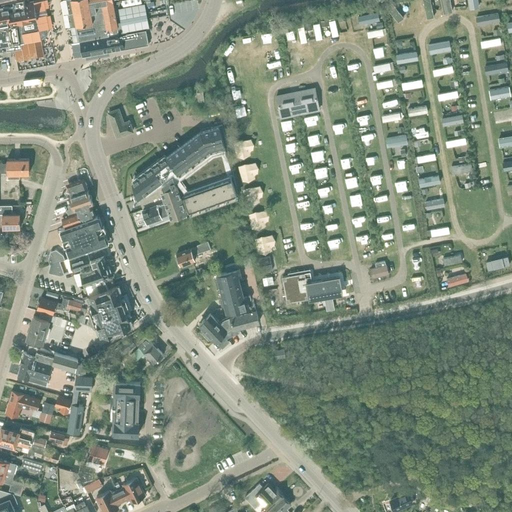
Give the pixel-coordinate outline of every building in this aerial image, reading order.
[(2,7),(0,6),(0,44),(9,43),(10,51),(21,49),(20,43),(41,39),(47,35),(49,27),(44,0),(35,2),(30,3),(29,3),(28,0),(21,0),(2,4),(2,7)] [(71,0),(76,26),(79,42),(118,34),(112,3),(113,3),(112,0),(71,0)] [(124,34),(70,44),(73,58),(81,57),(99,54),(134,47),(147,45),(146,41),(144,30),(124,34)] [(315,89),(276,97),(280,116),(319,108),(315,89)] [(119,109),(109,113),(117,136),(133,130),(130,121),(124,123),(119,109)] [(138,195),(143,209),(143,210),(148,226),(186,212),(173,176),(171,173),(176,170),(180,175),(211,152),(226,148),(220,126),(201,131),(133,182),(138,195)] [(0,172),(8,173),(8,174),(30,174),(30,159),(8,160),(8,163),(0,163),(0,172)] [(227,177),(183,193),(189,210),(227,196),(228,200),(239,197),(232,170),(226,173),(227,177)] [(69,216),(62,219),(65,227),(95,216),(91,205),(93,205),(87,188),(86,188),(83,180),(67,186),(69,194),(68,194),(72,205),(69,206),(70,209),(67,210),(69,216)] [(0,205),(0,214),(3,215),(3,228),(20,228),(20,214),(12,214),(12,205),(0,205)] [(97,216),(61,229),(64,237),(67,236),(69,240),(70,240),(71,242),(69,243),(71,247),(68,248),(71,257),(107,244),(104,236),(101,237),(100,232),(98,233),(97,231),(99,230),(97,225),(100,224),(97,216)] [(198,247),(177,254),(181,266),(195,261),(192,252),(194,251),(196,255),(200,254),(200,253),(204,252),(204,253),(209,251),(209,250),(211,249),(209,241),(197,246),(198,247)] [(101,246),(65,259),(70,272),(84,268),(85,270),(80,272),(89,296),(99,293),(97,285),(105,283),(103,278),(104,278),(106,278),(106,277),(109,279),(112,278),(113,275),(110,266),(112,265),(110,260),(108,260),(106,261),(104,255),(106,254),(105,251),(103,251),(101,246)] [(51,251),(48,260),(50,264),(50,265),(51,264),(60,261),(65,259),(63,255),(56,249),(51,251)] [(270,256),(257,259),(258,264),(271,262),(270,256)] [(51,264),(49,273),(61,276),(64,274),(60,261),(51,264)] [(381,265),(370,268),(373,278),(389,274),(386,264),(385,261),(380,262),(381,265)] [(210,313),(199,324),(204,329),(201,332),(209,340),(212,337),(215,341),(216,340),(220,344),(226,339),(228,342),(229,341),(226,338),(228,337),(231,336),(233,334),(236,333),(239,332),(237,327),(259,321),(255,305),(249,306),(246,297),(241,298),(236,277),(241,276),(237,262),(225,266),(227,272),(216,274),(217,275),(219,274),(221,280),(215,281),(217,289),(223,287),(224,293),(219,294),(224,293),(226,299),(220,300),(222,307),(225,307),(226,312),(228,312),(229,317),(227,317),(225,318),(222,320),(219,322),(210,313)] [(271,264),(259,266),(261,272),(272,270),(271,264)] [(323,280),(322,279),(312,281),(310,269),(288,273),(292,273),(292,276),(283,277),(287,301),(309,298),(309,299),(325,297),(325,295),(341,292),(338,278),(323,280)] [(90,315),(94,314),(100,331),(98,331),(100,337),(132,326),(130,320),(128,321),(127,318),(131,316),(129,311),(132,310),(126,294),(120,296),(119,293),(121,292),(119,286),(107,290),(105,283),(97,285),(99,293),(89,296),(86,297),(88,303),(90,302),(91,306),(88,307),(90,315)] [(48,290),(46,296),(54,299),(56,293),(48,290)] [(65,304),(62,303),(41,296),(37,309),(53,314),(55,307),(63,309),(65,304)] [(63,297),(62,303),(65,304),(63,309),(69,311),(70,308),(80,311),(83,302),(69,298),(63,297)] [(33,317),(26,340),(42,344),(49,322),(33,317)] [(139,346),(131,354),(136,360),(142,356),(144,358),(147,355),(153,362),(162,354),(163,355),(163,354),(147,336),(146,336),(147,337),(138,345),(139,346)] [(120,356),(136,345),(131,337),(115,348),(120,356)] [(78,360),(62,355),(41,349),(38,357),(23,352),(20,363),(22,364),(18,376),(46,384),(52,364),(76,371),(78,360)] [(284,349),(275,350),(276,358),(285,356),(284,349)] [(77,365),(77,372),(85,373),(86,361),(79,365),(77,365)] [(76,376),(68,432),(79,434),(84,406),(83,405),(83,404),(79,404),(79,405),(77,405),(79,390),(92,390),(92,377),(76,376)] [(116,383),(115,434),(135,434),(136,383),(116,383)] [(12,391),(9,402),(26,407),(31,408),(36,410),(37,410),(40,400),(24,395),(12,391)] [(58,396),(56,405),(61,407),(60,411),(68,413),(71,400),(58,396)] [(39,418),(41,411),(37,410),(36,410),(31,408),(26,407),(9,402),(6,413),(18,416),(19,412),(39,418)] [(44,403),(42,412),(51,414),(53,405),(44,403)] [(42,412),(40,419),(49,421),(51,414),(42,412)] [(1,427),(0,431),(0,434),(30,444),(32,439),(30,439),(32,430),(20,427),(19,432),(1,427)] [(51,431),(49,439),(55,440),(54,444),(62,446),(65,435),(51,431)] [(33,458),(34,455),(37,446),(33,444),(30,444),(0,434),(0,443),(15,448),(16,445),(29,448),(27,456),(33,458)] [(47,440),(35,437),(33,444),(37,446),(44,448),(47,440)] [(93,444),(91,449),(88,459),(104,464),(108,448),(93,444)] [(37,446),(34,455),(36,456),(37,452),(42,454),(41,457),(57,462),(59,453),(47,449),(44,448),(37,446)] [(24,458),(22,465),(42,471),(44,463),(24,458)] [(0,469),(15,474),(17,465),(0,459),(0,469)] [(15,474),(0,469),(0,480),(8,483),(11,483),(9,489),(22,493),(25,483),(13,479),(15,474)] [(79,474),(82,479),(83,482),(93,480),(92,473),(80,470),(79,474)] [(81,496),(74,483),(71,477),(65,480),(75,500),(81,496)] [(98,478),(83,482),(86,488),(100,481),(98,478)] [(124,487),(118,490),(123,501),(129,498),(132,502),(145,496),(136,478),(123,484),(124,487)] [(83,482),(82,479),(74,483),(81,496),(82,496),(88,493),(83,482)] [(260,483),(245,497),(249,502),(255,508),(262,502),(269,509),(283,496),(276,488),(274,490),(268,483),(264,488),(260,483)] [(0,498),(1,501),(0,501),(0,511),(15,511),(13,504),(17,503),(13,493),(0,489),(0,498)] [(123,501),(118,490),(111,494),(110,491),(96,497),(103,511),(111,511),(119,509),(117,504),(123,501)] [(87,506),(88,508),(94,505),(88,493),(82,496),(87,506)] [(394,509),(412,502),(411,498),(413,497),(412,494),(409,495),(409,493),(390,500),(391,502),(389,503),(392,508),(394,507),(394,509)] [(283,496),(269,509),(271,511),(286,511),(287,511),(285,509),(291,504),(283,496)] [(439,498),(431,496),(428,505),(431,506),(430,511),(431,511),(432,511),(436,508),(439,498)] [(236,511),(236,508),(227,511),(225,511),(222,503),(214,507),(215,508),(206,511),(236,511)]
